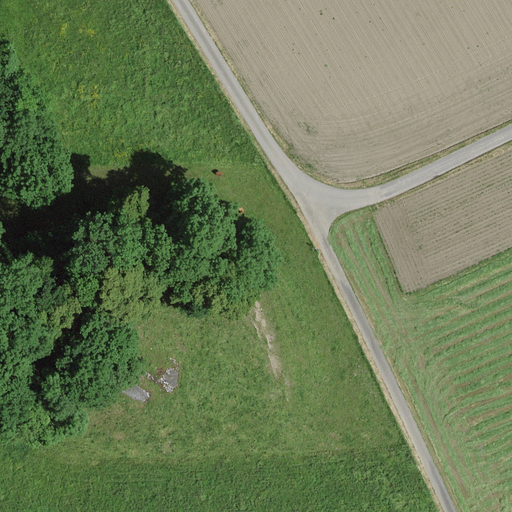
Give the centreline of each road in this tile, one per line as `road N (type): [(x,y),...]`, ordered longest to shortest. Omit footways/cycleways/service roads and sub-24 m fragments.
road 1 (unclassified): [(449,511),(307,203)]
road 2 (unclassified): [(307,203),(177,0)]
road 3 (unclassified): [(511,132),(379,191),(307,203)]
